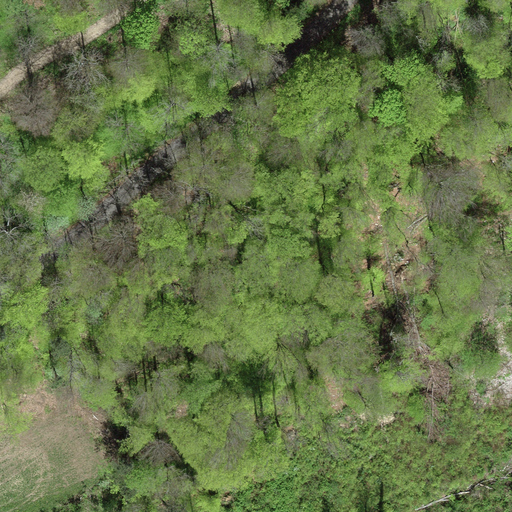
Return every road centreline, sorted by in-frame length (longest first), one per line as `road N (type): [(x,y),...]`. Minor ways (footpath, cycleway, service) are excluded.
road 1 (unclassified): [(347,0),(58,249),(0,288)]
road 2 (track): [(0,88),(141,0)]
